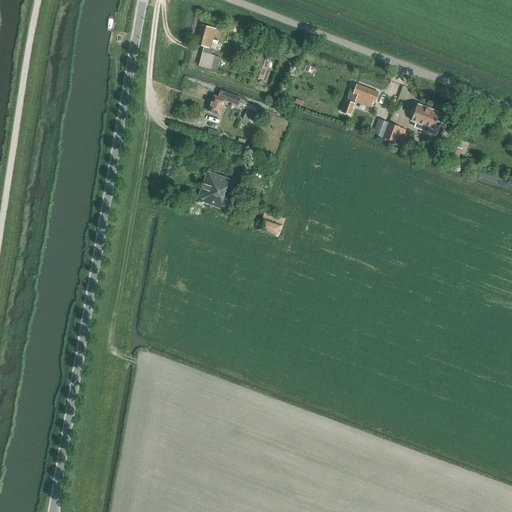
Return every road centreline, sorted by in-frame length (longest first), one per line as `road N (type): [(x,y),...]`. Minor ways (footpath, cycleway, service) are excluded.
road 1 (unclassified): [(50,511),(143,0)]
road 2 (unclassified): [(511,108),(227,0)]
road 3 (track): [(0,232),(38,0)]
